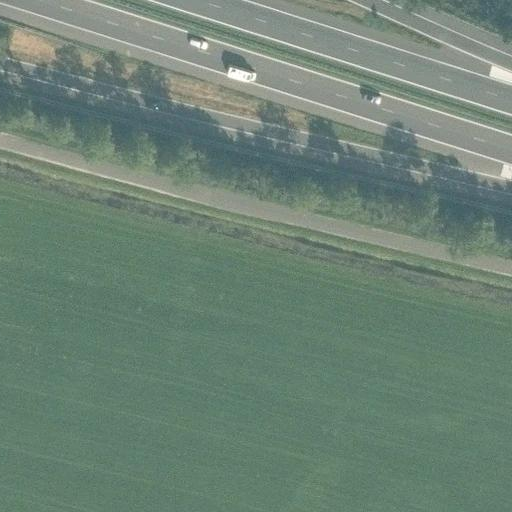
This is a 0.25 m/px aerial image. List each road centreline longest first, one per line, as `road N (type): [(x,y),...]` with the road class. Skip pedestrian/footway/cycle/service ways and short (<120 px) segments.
road 1 (unclassified): [(511,268),(0,141)]
road 2 (motorway): [(0,65),(511,190)]
road 3 (motorway): [(29,0),(511,153)]
road 4 (motorway): [(511,100),(193,0)]
road 5 (motorway): [(511,64),(365,0)]
